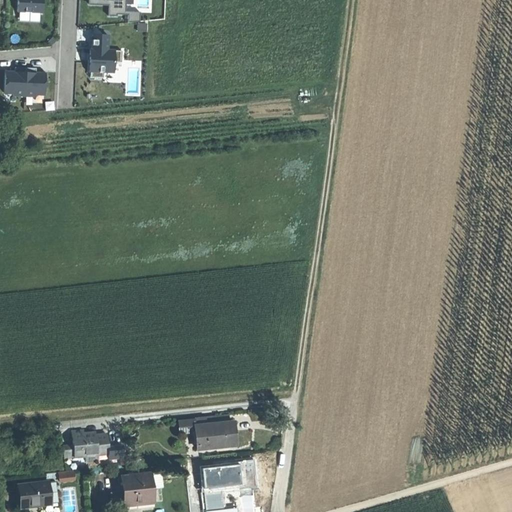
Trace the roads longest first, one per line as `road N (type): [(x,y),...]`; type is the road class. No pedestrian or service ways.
road 1 (track): [(293,403),(352,0)]
road 2 (track): [(511,460),(338,511)]
